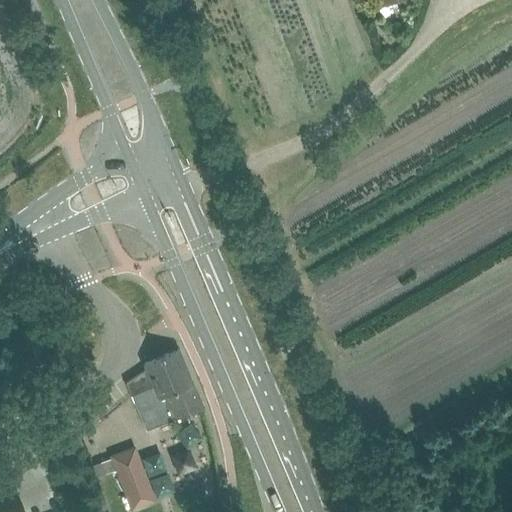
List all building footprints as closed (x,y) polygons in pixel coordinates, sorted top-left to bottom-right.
[(446,60),(430,70),(437,81),(454,71),(446,60)] [(57,324),(0,362),(0,387),(6,396),(74,349),(57,324)] [(147,367),(126,382),(132,394),(134,399),(146,430),(204,406),(179,347),(144,362),(147,367)] [(173,430),(157,436),(163,452),(179,446),(173,430)] [(107,457),(107,441),(94,440),(93,456),(107,457)] [(134,447),(112,456),(117,471),(140,462),(134,447)] [(179,474),(194,468),(187,451),(172,457),(179,474)] [(109,462),(93,468),(101,489),(117,484),(109,462)] [(118,511),(130,507),(125,495),(108,500),(111,511),(118,511)]
